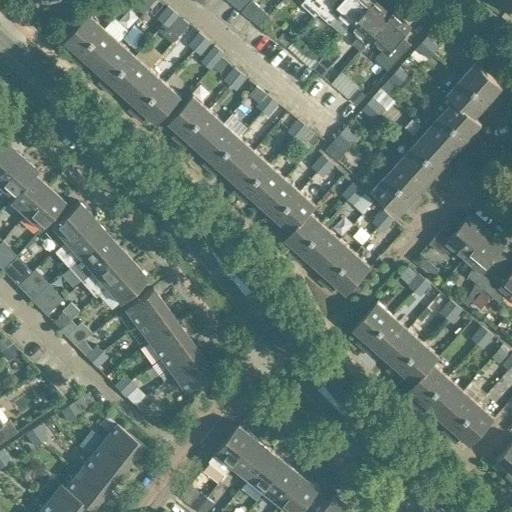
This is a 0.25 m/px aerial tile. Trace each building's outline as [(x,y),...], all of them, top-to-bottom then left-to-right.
[(129,0),(143,13),(154,0),(129,0)] [(253,0),(251,0),(249,2),(242,10),(260,26),(270,15),(253,0)] [(304,0),(301,4),(314,16),(317,13),(328,0),(304,0)] [(349,26),(373,0),(328,0),(317,13),(329,24),(337,15),(349,26)] [(370,39),(391,15),(374,0),(373,0),(349,26),(347,28),(356,36),(350,43),(359,51),(370,39)] [(511,10),(511,0),(498,0),(498,1),(511,10)] [(163,23),(174,11),(167,5),(157,18),(163,23)] [(169,28),(179,15),(174,11),(163,23),(169,28)] [(393,12),(391,15),(370,39),(382,50),(375,58),(389,70),(412,44),(403,37),(411,28),(393,12)] [(75,61),(105,27),(89,13),(65,40),(74,48),(68,55),(75,61)] [(96,68),(120,41),(105,27),(75,61),(82,67),(88,61),(96,68)] [(194,49),(205,37),(198,31),(188,44),(194,49)] [(282,33),(277,40),(286,47),(291,41),(282,33)] [(210,41),(205,37),(194,49),(200,54),(210,41)] [(438,48),(426,37),(421,42),(433,53),(438,48)] [(105,88),(135,55),(120,41),(96,68),(104,75),(98,82),(105,88)] [(433,53),(421,42),(416,48),(428,59),(433,53)] [(213,67),(221,57),(224,53),(214,44),(200,61),(210,70),(213,67)] [(126,95),(150,68),(135,55),(105,88),(112,95),(118,88),(126,95)] [(421,68),(409,57),(399,68),(411,78),(412,79),(421,68)] [(222,58),(214,67),(219,72),(227,63),(222,58)] [(318,61),(313,67),(322,75),(327,69),(318,61)] [(503,86),(476,62),(462,78),(495,108),(502,101),(495,95),(503,86)] [(230,85),(240,72),(234,67),(223,80),(230,85)] [(411,78),(399,68),(399,67),(388,79),(400,90),(411,78)] [(136,116),(166,82),(150,68),(126,95),(134,102),(129,109),(136,116)] [(236,90),(246,77),(240,72),(230,85),(236,90)] [(495,108),(462,78),(447,94),(454,100),(475,117),(482,109),(489,115),(495,108)] [(182,96),(166,82),(136,116),(142,122),(149,115),(157,123),(182,96)] [(358,88),(350,97),(358,105),(366,96),(358,88)] [(261,110),(272,97),(266,92),(255,106),(261,110)] [(475,117),(454,100),(447,94),(434,107),(441,114),(474,145),(481,138),(474,132),(482,123),(475,117)] [(179,142),(209,109),(193,95),(169,122),(178,130),(172,136),(179,142)] [(278,102),(272,97),(261,110),(267,115),(278,102)] [(384,108),(372,97),(367,103),(379,114),(384,108)] [(379,114),(367,103),(362,109),(373,120),(379,114)] [(200,149),(224,123),(209,109),(179,142),(186,149),(192,142),(200,149)] [(441,114),(427,129),(454,154),(461,145),(468,151),(474,145),(441,114)] [(293,136),(304,123),(298,118),(287,131),(293,136)] [(209,170),(239,136),(224,123),(200,149),(209,157),(203,163),(209,170)] [(310,128),(304,123),(293,136),(299,141),(310,128)] [(357,138),(345,128),(340,133),(352,144),(357,138)] [(454,154),(427,129),(413,144),(447,175),(453,168),(447,162),(454,154)] [(352,144),(340,133),(335,139),(347,150),(352,144)] [(231,177),(255,150),(239,136),(209,170),(216,176),(222,169),(231,177)] [(0,178),(21,155),(6,142),(0,148),(0,178)] [(447,175),(413,144),(400,159),(427,184),(434,176),(441,182),(447,175)] [(240,197),(270,164),(255,150),(231,177),(239,184),(233,191),(240,197)] [(317,171),(328,158),(322,153),(311,166),(317,171)] [(0,186),(12,196),(34,173),(37,170),(21,155),(0,178),(0,186)] [(322,176),(334,164),(328,158),(317,171),(322,176)] [(427,184),(400,159),(386,175),(420,205),(426,198),(419,192),(427,184)] [(261,204),(285,177),(270,164),(240,197),(247,203),(253,196),(261,204)] [(24,215),(49,187),(34,173),(12,196),(8,200),(24,215)] [(420,205),(386,175),(372,190),(399,215),(407,206),(414,212),(420,205)] [(270,224),(300,191),(285,177),(261,204),(269,211),(263,218),(270,224)] [(348,199),(359,186),(353,181),(342,193),(348,199)] [(353,204),(365,191),(359,186),(348,199),(353,204)] [(40,228),(65,200),(49,187),(24,215),(40,228)] [(315,204),(300,191),(270,224),(277,230),(283,224),(291,231),(309,210),(315,204)] [(64,240),(92,215),(78,200),(51,225),(59,234),(51,241),(58,248),(65,241),(64,240)] [(378,225),(389,213),(383,208),(372,220),(378,225)] [(295,258),(325,224),(309,210),(291,231),(285,237),(294,245),(288,252),(295,258)] [(384,231),(395,218),(389,213),(378,225),(384,231)] [(69,265),(106,231),(92,215),(64,240),(65,241),(58,248),(54,251),(69,265)] [(465,256),(487,230),(469,215),(455,231),(446,223),(430,243),(441,253),(446,247),(452,253),(456,248),(465,256)] [(316,265),(340,238),(325,224),(295,258),(302,264),(308,258),(316,265)] [(507,260),(499,253),(505,245),(487,230),(465,256),(476,266),(468,275),(483,288),(507,260)] [(82,280),(119,246),(106,231),(69,265),(82,280)] [(325,285),(355,252),(340,238),(316,265),(324,273),(318,279),(325,285)] [(18,255),(2,239),(0,240),(0,266),(3,269),(13,259),(18,255)] [(106,286),(133,261),(119,246),(82,280),(96,295),(106,286)] [(29,270),(45,283),(61,265),(45,251),(29,270)] [(347,293),(371,266),(355,252),(325,285),(332,292),(338,285),(347,293)] [(19,266),(13,259),(3,269),(9,275),(19,266)] [(511,264),(507,260),(483,288),(500,302),(509,293),(511,295),(511,264)] [(120,302),(148,278),(133,261),(106,286),(120,302)] [(415,290),(425,277),(419,273),(409,285),(415,290)] [(420,295),(431,282),(425,277),(415,290),(420,295)] [(31,300),(43,289),(35,282),(24,292),(31,300)] [(137,324),(165,304),(153,287),(125,308),(137,324)] [(38,307),(49,296),(43,289),(31,300),(38,307)] [(446,316),(456,303),(450,299),(440,312),(446,316)] [(363,348),(393,315),(377,301),(353,328),(362,335),(356,342),(363,348)] [(451,321),(462,308),(456,303),(446,316),(451,321)] [(149,341),(177,321),(165,304),(137,324),(149,341)] [(60,328),(70,318),(64,311),(53,321),(60,328)] [(384,355),(408,328),(393,315),(363,348),(370,355),(376,348),(384,355)] [(70,318),(60,328),(67,336),(75,344),(91,332),(80,321),(77,325),(70,318)] [(161,358),(189,337),(177,321),(149,341),(161,358)] [(477,343),(488,330),(482,325),(471,338),(477,343)] [(394,375),(424,342),(408,328),(384,355),(393,362),(387,369),(394,375)] [(483,348),(494,334),(488,330),(477,343),(483,348)] [(5,334),(0,339),(0,350),(0,351),(13,343),(5,334)] [(201,354),(189,337),(161,358),(173,374),(201,354)] [(439,356),(424,342),(394,375),(401,382),(407,375),(414,382),(415,383),(433,362),(439,356)] [(90,361),(101,350),(96,345),(86,356),(90,361)] [(109,358),(101,350),(90,361),(98,368),(109,358)] [(130,351),(117,359),(128,375),(140,367),(130,351)] [(509,369),(511,364),(511,352),(503,364),(509,369)] [(185,391),(211,373),(213,371),(201,354),(173,374),(185,391)] [(419,409),(449,376),(433,362),(415,383),(414,382),(408,389),(417,397),(412,403),(419,409)] [(156,367),(142,385),(157,396),(171,378),(156,367)] [(120,391),(130,381),(125,375),(114,385),(120,391)] [(440,416),(464,389),(449,376),(419,409),(425,416),(431,409),(440,416)] [(135,386),(130,381),(120,391),(125,396),(135,386)] [(449,437),(479,403),(464,389),(440,416),(448,424),(442,430),(449,437)] [(82,414),(97,404),(89,391),(74,401),(82,414)] [(142,411),(151,400),(145,395),(136,407),(142,411)] [(82,414),(74,401),(61,410),(70,422),(82,414)] [(471,444),(495,417),(479,403),(449,437),(456,443),(462,436),(471,444)] [(0,442),(17,431),(9,419),(2,423),(0,420),(0,442)] [(117,423),(116,423),(103,439),(130,460),(143,444),(117,423)] [(231,464),(254,435),(239,423),(209,461),(224,473),(231,464)] [(47,437),(39,425),(32,429),(41,442),(47,437)] [(41,442),(32,429),(26,434),(34,446),(41,442)] [(248,477),(271,448),(254,435),(231,464),(248,477)] [(130,460),(103,439),(90,455),(117,477),(130,460)] [(511,479),(511,477),(511,442),(493,464),(511,479)] [(264,490),(287,461),(271,448),(248,477),(264,490)] [(11,461),(3,449),(0,450),(0,459),(4,466),(11,461)] [(117,477),(90,455),(77,472),(104,493),(117,477)] [(281,503),(303,474),(287,461),(264,490),(281,503)] [(104,493),(77,472),(65,488),(87,505),(91,509),(104,493)] [(320,488),(303,474),(281,503),(292,511),(309,511),(323,497),(317,492),(320,488)] [(81,511),(87,505),(65,488),(60,484),(47,500),(62,511),(81,511)] [(197,509),(207,497),(200,491),(190,504),(197,509)] [(347,511),(352,507),(337,493),(328,502),(323,497),(309,511),(347,511)] [(205,511),(214,502),(207,497),(197,509),(200,511),(205,511)] [(62,511),(47,500),(37,511),(62,511)]
